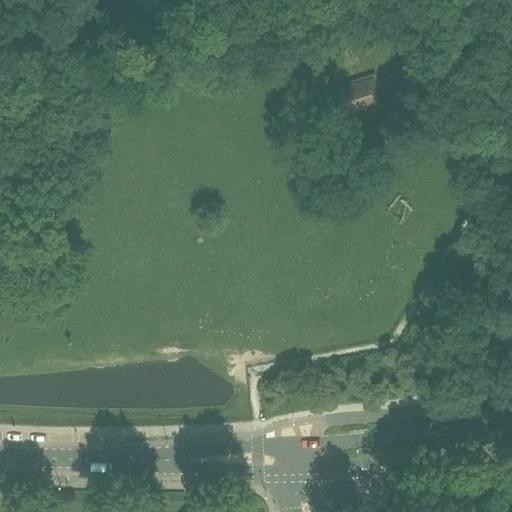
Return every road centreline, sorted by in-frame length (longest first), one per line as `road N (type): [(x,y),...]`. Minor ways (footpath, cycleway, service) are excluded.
road 1 (residential): [(0,101),(314,0)]
road 2 (tertiary): [(511,415),(308,445)]
road 3 (tertiary): [(331,467),(511,438)]
road 4 (unclassified): [(0,454),(156,461)]
road 5 (unclassified): [(156,461),(285,470)]
road 6 (unclassified): [(281,447),(156,461)]
road 7 (track): [(471,0),(511,113)]
